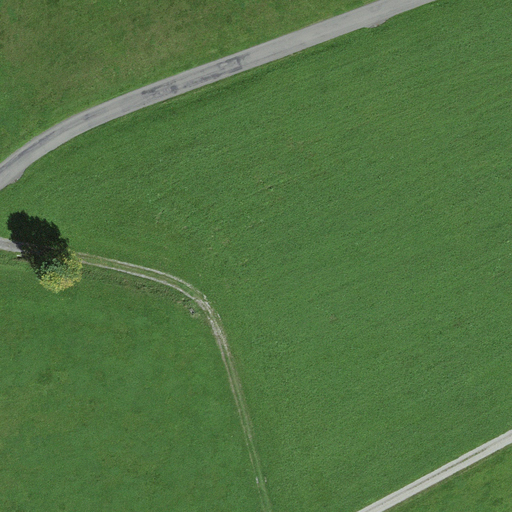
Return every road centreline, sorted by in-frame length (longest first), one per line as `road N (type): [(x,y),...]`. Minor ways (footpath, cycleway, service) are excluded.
road 1 (residential): [(392,0),(58,128),(0,181)]
road 2 (track): [(267,511),(215,314),(178,282),(0,241)]
road 3 (track): [(384,511),(511,444)]
